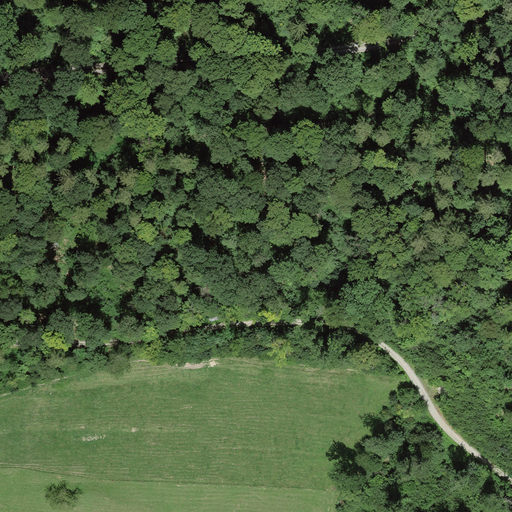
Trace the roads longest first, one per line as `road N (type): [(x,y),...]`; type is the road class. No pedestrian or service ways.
road 1 (track): [(0,342),(338,325),(393,353),(460,442),(511,483)]
road 2 (track): [(0,75),(354,47),(511,5)]
road 3 (track): [(151,338),(0,394)]
